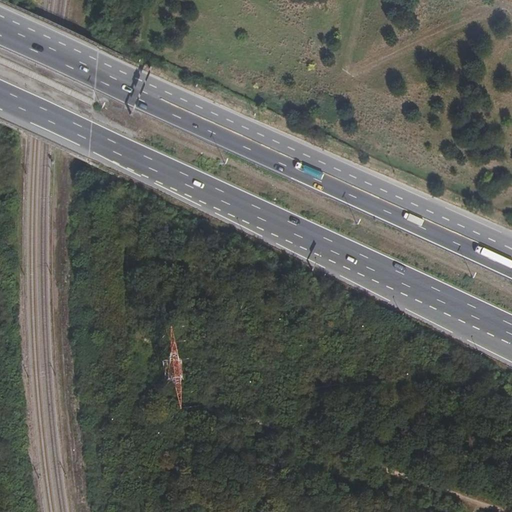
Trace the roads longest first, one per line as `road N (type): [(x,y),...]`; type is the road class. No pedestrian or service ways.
road 1 (motorway): [(0,97),(511,337)]
road 2 (motorway): [(309,167),(0,26)]
road 3 (motorway): [(511,263),(309,167)]
road 4 (motorway): [(511,246),(309,167)]
